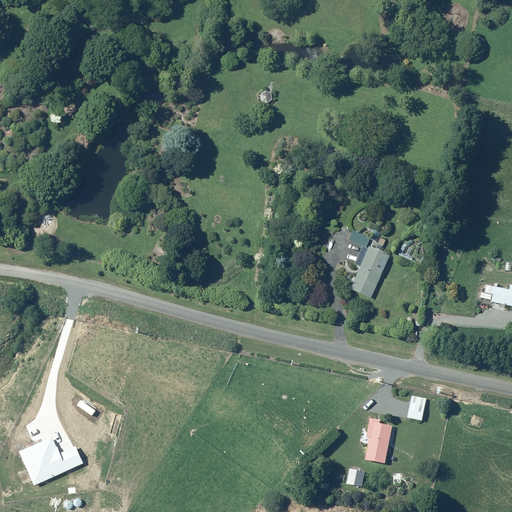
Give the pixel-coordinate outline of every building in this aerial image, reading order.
[(271,93),(265,92),(260,95),(261,101),(267,104),(272,101),(271,93)] [(380,233),(374,230),(371,239),(377,241),(380,233)] [(367,248),(371,239),(354,231),(350,239),(367,248)] [(391,255),(371,247),(351,289),(372,298),(391,255)] [(511,284),(510,289),(487,285),(485,293),(482,292),(481,298),(492,300),(492,302),(511,305),(511,284)] [(427,398),(412,395),(408,418),(423,421),(427,398)] [(393,425),(381,423),(381,419),(371,418),(367,437),(370,437),(366,459),(386,463),(393,425)] [(328,491),(330,484),(322,483),(321,490),(328,491)]
